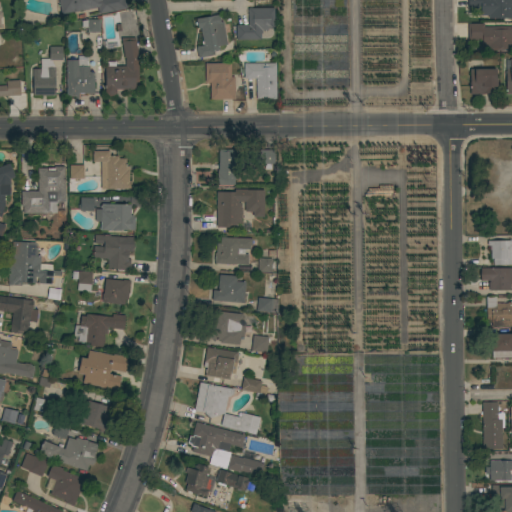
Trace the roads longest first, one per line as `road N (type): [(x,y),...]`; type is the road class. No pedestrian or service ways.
road 1 (residential): [(441,0),(452,511)]
road 2 (tertiary): [(0,133),(444,127)]
road 3 (residential): [(111,511),(162,342),(176,130)]
road 4 (residential): [(176,130),(155,0)]
